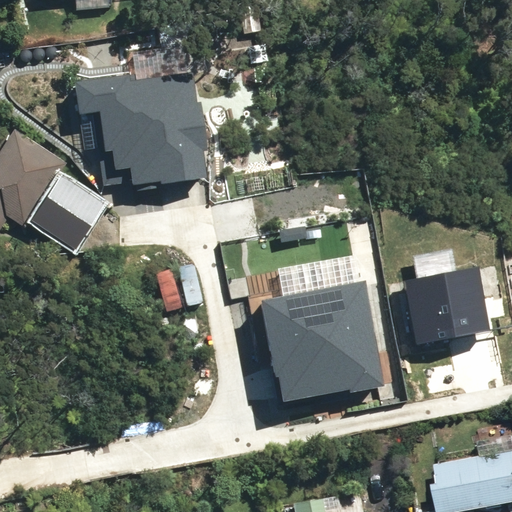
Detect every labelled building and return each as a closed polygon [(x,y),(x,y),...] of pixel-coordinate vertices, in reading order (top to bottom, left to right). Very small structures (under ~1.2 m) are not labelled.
[(93,110),(105,185),(135,180),(136,189),(207,178),(202,149),(207,148),(200,103),(195,104),(190,72),(130,81),(129,75),(75,84),(79,112),(93,110)] [(0,219),(18,231),(61,167),(12,134),(0,152),(0,219)] [(31,222),(75,249),(105,203),(61,175),(31,222)] [(478,266),(405,280),(418,345),(491,330),(478,266)] [(280,375),(285,400),(352,388),(352,390),(385,384),(367,283),(262,301),(275,376),(280,375)] [(470,511),(471,510),(511,502),(511,451),(428,467),(436,508),(418,511),(470,511)] [(286,511),(285,511),(348,511),(347,502),(286,511)]
